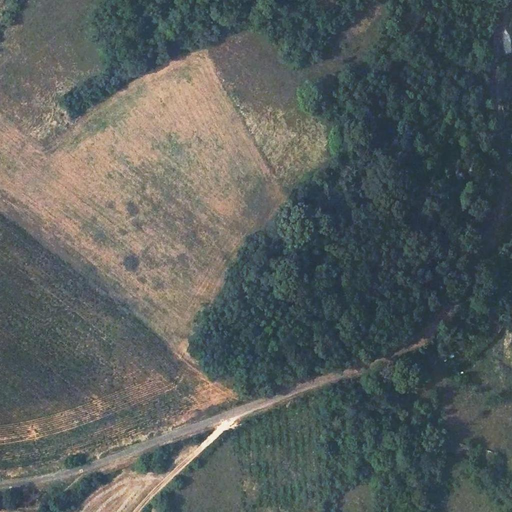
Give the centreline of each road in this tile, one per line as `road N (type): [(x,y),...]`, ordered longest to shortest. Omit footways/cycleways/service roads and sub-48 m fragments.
road 1 (track): [(511,1),(492,66),(502,186),(496,220),(446,304),(418,333),(280,398),(75,470),(0,483)]
road 2 (track): [(239,412),(135,511)]
